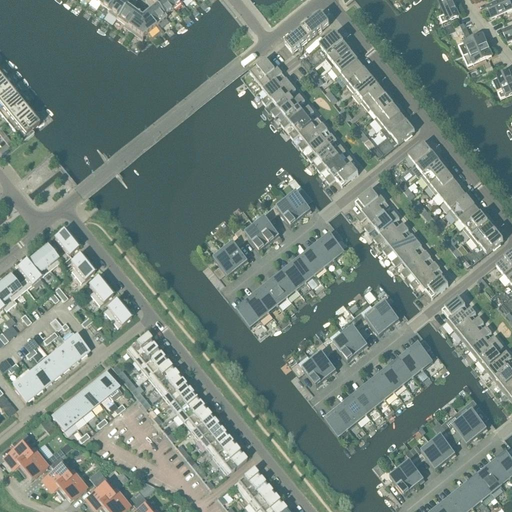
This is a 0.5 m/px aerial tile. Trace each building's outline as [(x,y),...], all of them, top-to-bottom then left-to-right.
[(105,0),(101,6),(109,12),(110,12),(118,0),(105,0)] [(117,21),(130,3),(130,2),(126,0),(118,0),(110,12),(109,12),(107,14),(117,21)] [(152,2),(165,18),(165,17),(173,11),(164,0),(154,0),(152,2)] [(164,0),(173,11),(181,4),(178,0),(164,0)] [(445,17),(439,19),(442,26),(459,19),(450,0),(446,0),(439,4),(445,17)] [(493,6),(487,9),(492,20),(511,12),(507,0),(493,6)] [(167,20),(165,17),(165,18),(152,2),(147,6),(151,12),(148,14),(158,27),(167,20)] [(135,6),(130,3),(117,21),(125,27),(135,14),(132,12),(135,6)] [(142,43),(141,19),(135,14),(125,27),(123,29),(142,43)] [(142,39),(158,27),(148,14),(141,19),(142,43),(143,43),(142,40),(142,39)] [(317,37),(322,32),(329,27),(321,17),(309,27),(317,37)] [(293,56),(317,37),(309,27),(285,47),(293,56)] [(511,29),(509,31),(503,34),(508,45),(511,43),(511,29)] [(326,45),(320,50),(327,59),(343,46),(336,37),(333,39),(332,38),(325,44),(326,45)] [(464,45),(469,56),(487,48),(482,37),(464,45)] [(344,46),(343,46),(327,59),(334,68),(351,54),(344,46)] [(463,58),(468,69),(492,58),(487,48),(469,56),(463,58)] [(358,63),(351,55),(351,54),(334,68),(335,68),(331,71),(337,79),(339,78),(358,63)] [(274,72),(266,62),(250,75),(263,92),(282,76),(277,70),(274,72)] [(358,63),(339,78),(346,87),(365,72),(358,63)] [(308,75),(315,83),(319,80),(312,71),(308,75)] [(365,72),(346,87),(353,96),(372,81),(365,73),(366,73),(365,72)] [(498,95),(501,102),(511,97),(511,82),(508,74),(497,79),(503,93),(498,95)] [(263,92),(268,97),(262,102),(265,107),(291,87),(282,76),(263,92)] [(0,96),(9,89),(1,80),(0,80),(0,96)] [(319,89),(323,85),(319,80),(315,83),(319,89)] [(354,97),(356,95),(362,102),(360,104),(361,105),(379,90),(380,90),(372,81),(353,96),(354,97)] [(265,107),(266,108),(272,103),(277,109),(271,114),(274,118),(297,100),(293,96),(296,93),(291,87),(265,107)] [(0,111),(16,99),(9,89),(0,96),(0,111)] [(379,90),(361,105),(368,113),(386,98),(379,90)] [(325,97),(329,101),(333,97),(330,93),(325,97)] [(338,102),(333,97),(329,101),(333,106),(338,102)] [(274,118),(275,119),(281,114),(286,120),(280,125),(283,130),(306,111),(302,107),(305,104),(300,98),(297,100),(274,118)] [(386,98),(368,113),(368,114),(370,113),(376,120),(374,121),(375,122),(393,108),(394,107),(386,98)] [(24,108),(16,99),(0,111),(0,115),(6,123),(24,108)] [(13,132),(31,117),(24,108),(6,123),(13,132)] [(393,108),(375,122),(382,132),(384,130),(401,117),(400,116),(393,108)] [(283,130),(284,130),(290,125),(295,131),(289,136),(292,141),(315,123),(311,118),(314,116),(309,109),(306,111),(283,130)] [(339,114),(343,119),(348,116),(344,110),(339,114)] [(352,120),(348,116),(343,119),(347,124),(352,120)] [(39,127),(31,117),(13,132),(23,144),(27,141),(34,136),(32,133),(39,127)] [(408,126),(408,125),(401,117),(384,130),(391,139),(402,130),(408,126)] [(318,120),(315,123),(292,141),(293,142),(299,137),(304,142),(298,147),(301,152),(327,131),(318,120)] [(402,130),(391,139),(398,147),(404,143),(406,144),(413,138),(411,137),(414,135),(415,134),(408,126),(402,130)] [(353,132),(358,137),(362,133),(358,128),(353,132)] [(301,152),(302,153),(308,148),(313,153),(307,158),(310,163),(336,143),(327,131),(301,152)] [(366,137),(362,133),(358,137),(361,141),(366,137)] [(3,140),(8,146),(11,144),(6,138),(3,140)] [(364,145),(372,154),(376,151),(369,141),(364,145)] [(310,163),(311,164),(317,159),(322,165),(316,170),(320,174),(345,154),(336,143),(310,163)] [(408,160),(415,168),(424,161),(426,160),(427,160),(432,156),(424,146),(424,147),(421,149),(420,148),(413,153),(414,155),(408,160)] [(320,174),(320,175),(327,170),(331,176),(325,181),(329,186),(336,181),(345,174),(352,168),(355,166),(345,154),(320,174)] [(426,160),(424,161),(415,168),(422,177),(420,179),(421,180),(439,165),(440,165),(432,155),(432,156),(427,160),(426,160)] [(428,188),(446,173),(439,165),(421,180),(428,188)] [(352,168),(345,174),(336,181),(342,189),(358,176),(352,168)] [(428,188),(435,197),(453,182),(446,173),(428,188)] [(396,184),(404,194),(408,190),(401,181),(396,184)] [(444,204),(461,190),(453,181),(453,182),(435,197),(436,198),(438,196),(444,204)] [(404,194),(407,198),(412,195),(408,190),(404,194)] [(449,214),(468,200),(461,191),(461,190),(444,204),(451,212),(449,214)] [(294,193),(285,201),(301,221),(311,213),(299,199),(305,194),(302,191),(297,196),(294,193)] [(355,206),(362,214),(378,201),(372,193),(355,206)] [(365,231),(388,213),(391,210),(381,198),(378,201),(362,214),(355,219),(360,224),(366,219),(371,225),(364,230),(365,231)] [(456,223),(474,208),(468,200),(449,214),(456,223)] [(301,221),(285,201),(269,214),(274,220),(279,215),(291,229),(301,221)] [(422,207),(418,203),(414,206),(417,211),(422,207)] [(417,211),(421,216),(426,212),(422,207),(417,211)] [(463,231),(463,232),(482,217),(475,208),(474,208),(456,223),(457,224),(459,222),(465,229),(463,231)] [(374,242),(397,224),(400,222),(391,210),(388,213),(365,231),(369,236),(375,231),(380,236),(374,241),(374,242)] [(269,214),(253,226),(269,247),(279,239),(268,224),(274,220),(269,214)] [(463,232),(470,240),(489,225),(488,225),(482,217),(463,232)] [(428,224),(432,228),(436,225),(432,220),(428,224)] [(383,253),(406,235),(409,233),(400,222),(397,224),(374,242),(378,247),(384,242),(389,247),(383,252),(383,253)] [(432,228),(435,233),(440,230),(436,225),(432,228)] [(478,250),(480,248),(491,240),(490,239),(496,235),(489,225),(470,240),(478,250)] [(235,236),(240,242),(242,245),(248,240),(259,255),(269,247),(253,226),(243,234),(241,231),(235,236)] [(69,259),(79,251),(78,249),(74,245),(65,233),(55,241),(69,259)] [(336,233),(330,238),(337,246),(343,241),(336,233)] [(392,264),(392,265),(418,244),(409,233),(406,235),(383,253),(387,258),(393,253),(398,259),(392,264)] [(490,239),(491,240),(480,248),(487,257),(493,252),(494,254),(501,248),(500,247),(503,244),(496,235),(490,239)] [(450,243),(446,237),(442,241),(446,246),(450,243)] [(337,246),(330,238),(321,245),(335,263),(345,255),(337,246)] [(240,242),(224,254),(238,272),(248,264),(237,250),(242,245),(240,242)] [(450,251),(454,247),(450,243),(446,246),(450,251)] [(325,271),(335,263),(321,245),(320,244),(316,247),(317,248),(311,253),(325,271)] [(392,265),(396,269),(402,264),(407,270),(401,275),(401,276),(427,255),(418,244),(392,265)] [(60,265),(47,249),(45,251),(45,250),(41,254),(37,257),(50,273),(60,265),(60,266),(60,265)] [(453,255),(460,264),(465,260),(457,251),(453,255)] [(316,278),(325,271),(311,253),(310,252),(307,255),(308,256),(302,260),(316,278)] [(228,280),(238,272),(224,254),(208,267),(211,270),(216,266),(228,280)] [(410,287),(433,269),(436,266),(427,255),(401,276),(405,280),(411,275),(416,281),(410,286),(410,287)] [(503,278),(511,271),(511,256),(496,269),(503,278)] [(37,257),(36,258),(31,261),(32,262),(29,265),(28,263),(27,264),(41,281),(41,280),(50,273),(37,257)] [(95,275),(93,274),(94,273),(89,267),(89,268),(81,258),(74,264),(71,266),(75,272),(72,275),(81,286),(84,283),(85,283),(95,275)] [(316,278),(302,260),(301,259),(297,262),(298,263),(293,268),(307,286),(316,278)] [(61,267),(65,271),(71,266),(74,264),(71,260),(61,267)] [(32,288),(41,281),(27,264),(18,271),(26,281),(22,285),(27,292),(31,288),(32,288)] [(420,287),(426,293),(435,286),(442,280),(445,278),(436,266),(433,269),(410,287),(414,292),(420,287)] [(297,293),(307,286),(293,268),(283,276),(297,293)] [(510,287),(511,285),(511,271),(503,278),(510,287)] [(288,301),(297,293),(283,276),(274,283),(288,301)] [(17,288),(10,279),(8,280),(4,284),(0,287),(16,306),(14,302),(27,292),(22,285),(17,288)] [(442,280),(435,286),(426,293),(432,301),(448,288),(442,280)] [(89,289),(94,295),(90,297),(99,308),(103,306),(113,298),(112,296),(107,290),(106,291),(104,288),(104,287),(99,281),(89,289)] [(288,301),(274,283),(273,282),(269,285),(270,286),(265,291),(279,308),(288,301)] [(0,287),(0,305),(7,314),(16,306),(0,287)] [(59,298),(63,295),(59,290),(55,293),(59,298)] [(269,316),(279,308),(265,291),(255,298),(269,316)] [(63,295),(59,298),(64,304),(68,301),(63,295)] [(269,316),(255,298),(254,297),(251,300),(252,301),(246,306),(260,323),(269,316)] [(458,300),(442,313),(448,321),(465,308),(458,300)] [(375,313),(389,331),(399,323),(388,308),(393,304),(391,301),(375,313)] [(125,314),(122,311),(123,310),(117,303),(104,314),(117,331),(121,328),(121,329),(131,321),(130,319),(126,313),(125,314)] [(250,331),(260,323),(246,306),(236,314),(250,331)] [(447,323),(455,333),(476,316),(471,310),(468,313),(465,308),(448,321),(447,323)] [(359,326),(362,329),(368,325),(379,339),(389,331),(375,313),(365,321),(361,315),(355,320),(359,326)] [(455,333),(462,343),(483,326),(476,316),(455,333)] [(62,330),(61,329),(55,321),(50,325),(57,334),(62,330)] [(359,326),(344,339),(358,356),(368,348),(356,334),(362,329),(359,326)] [(462,343),(470,352),(491,335),(487,330),(483,326),(462,343)] [(47,340),(50,344),(58,338),(54,334),(51,337),(47,340)] [(470,352),(478,362),(499,345),(491,335),(470,352)] [(73,336),(64,343),(80,362),(89,355),(73,336)] [(151,342),(147,337),(141,342),(136,346),(126,354),(134,363),(153,348),(153,347),(152,348),(149,344),(151,342)] [(344,339),(334,347),(328,351),(330,355),(336,350),(348,364),(358,356),(344,339)] [(424,342),(419,347),(425,355),(431,351),(424,342)] [(67,347),(58,354),(71,369),(80,362),(64,343),(67,347)] [(499,345),(478,362),(486,372),(507,355),(504,351),(499,345)] [(322,356),(312,364),(326,382),(336,374),(325,359),(330,355),(328,351),(323,346),(317,350),(322,356)] [(425,355),(419,347),(409,355),(423,373),(433,365),(425,355)] [(159,357),(156,353),(157,353),(153,348),(134,363),(141,372),(160,357),(160,356),(159,357)] [(46,357),(62,376),(71,369),(58,354),(50,361),(46,357)] [(405,358),(400,363),(414,380),(423,373),(409,355),(408,354),(404,357),(405,358)] [(486,372),(494,381),(511,366),(511,361),(507,355),(486,372)] [(46,357),(37,364),(53,384),(62,376),(46,357)] [(164,361),(160,357),(141,372),(148,381),(167,365),(167,366),(164,362),(164,361)] [(414,380),(400,363),(390,370),(404,388),(414,380)] [(40,368),(32,376),(44,391),(53,384),(37,364),(37,365),(40,368)] [(303,372),(298,366),(292,371),(299,380),(305,375),(316,390),(326,382),(312,364),(303,372)] [(174,374),(171,371),(171,370),(167,365),(148,381),(155,390),(174,374)] [(511,366),(494,381),(501,391),(511,382),(511,366)] [(117,377),(121,374),(116,368),(112,371),(117,377)] [(390,370),(381,378),(395,395),(404,388),(390,370)] [(110,373),(106,376),(112,383),(116,380),(110,373)] [(178,379),(174,374),(155,390),(162,399),(182,383),(181,383),(178,380),(178,379)] [(32,376),(23,383),(35,398),(44,391),(32,376)] [(112,383),(106,376),(97,383),(109,399),(118,391),(112,383)] [(128,382),(123,376),(119,379),(124,385),(128,382)] [(395,395),(381,378),(372,385),(386,403),(395,395)] [(128,382),(124,385),(128,390),(132,386),(129,382),(128,382)] [(511,382),(501,391),(509,401),(511,398),(511,382)] [(26,405),(35,398),(23,383),(14,390),(26,405)] [(97,383),(88,390),(100,406),(109,399),(97,383)] [(189,392),(188,392),(185,388),(186,388),(182,383),(162,399),(169,408),(189,392)] [(372,385),(362,393),(376,410),(386,403),(372,385)] [(100,406),(88,390),(79,398),(91,413),(100,406)] [(359,396),(353,400),(367,418),(376,410),(362,393),(361,391),(358,394),(359,396)] [(193,397),(189,392),(169,408),(177,417),(196,401),(195,401),(192,397),(193,397)] [(138,394),(134,397),(139,403),(142,400),(138,394)] [(79,398),(70,405),(82,420),(91,413),(79,398)] [(148,406),(142,400),(139,403),(144,409),(148,406)] [(367,418),(353,400),(344,408),(358,425),(367,418)] [(196,401),(177,417),(184,425),(203,410),(199,405),(196,402),(196,401)] [(82,420),(70,405),(61,412),(77,431),(74,427),(82,420)] [(344,408),(334,415),(348,433),(358,425),(344,408)] [(481,413),(478,409),(463,422),(477,440),(487,432),(475,417),(481,413)] [(206,414),(203,411),(203,410),(184,425),(191,434),(210,419),(206,414)] [(67,439),(77,431),(61,412),(52,419),(67,439)] [(157,418),(152,412),(148,415),(153,421),(157,418)] [(333,414),(330,417),(331,418),(324,423),(339,441),(348,433),(334,415),(333,414)] [(157,418),(153,421),(158,427),(162,424),(157,418)] [(210,419),(191,434),(198,443),(217,428),(214,423),(213,423),(210,419),(211,419),(210,419)] [(467,448),(477,440),(463,422),(447,435),(449,438),(455,433),(467,448)] [(217,428),(198,443),(205,452),(225,436),(221,432),(220,432),(217,428),(218,428),(217,428)] [(167,439),(171,436),(166,430),(162,433),(167,439)] [(15,473),(17,471),(26,464),(23,461),(33,453),(26,444),(30,441),(25,435),(11,446),(16,452),(5,460),(15,473)] [(447,435),(431,447),(445,465),(455,457),(444,443),(449,438),(447,435)] [(176,442),(171,436),(167,439),(172,445),(176,442)] [(225,436),(205,452),(212,461),(232,445),(228,441),(227,441),(224,437),(225,437),(225,436)] [(232,446),(232,445),(212,461),(220,470),(239,454),(235,449),(235,450),(232,446)] [(182,456),(185,453),(181,447),(177,450),(182,456)] [(435,473),(445,465),(431,447),(415,460),(418,463),(424,459),(435,473)] [(33,453),(23,461),(26,464),(17,471),(25,480),(26,479),(31,484),(47,471),(43,465),(46,463),(47,462),(37,450),(33,453)] [(47,462),(46,463),(50,469),(60,461),(64,457),(60,452),(53,457),(47,462)] [(190,460),(185,453),(182,456),(187,463),(190,460)] [(220,470),(227,479),(246,463),(242,458),(242,459),(239,455),(239,454),(220,470)] [(511,462),(506,456),(497,464),(511,481),(511,480),(511,462)] [(414,490),(424,482),(412,468),(418,463),(415,460),(400,473),(414,490)] [(50,469),(55,474),(44,483),(54,495),(56,493),(65,486),(62,483),(68,478),(72,475),(60,461),(50,469)] [(196,474),(200,471),(194,464),(190,467),(196,474)] [(511,481),(497,464),(487,471),(501,489),(511,481)] [(205,478),(200,471),(196,474),(202,481),(205,478)] [(487,471),(478,479),(492,496),(501,489),(487,471)] [(234,488),(241,497),(261,481),(260,481),(257,477),(253,472),(234,488)] [(94,487),(104,479),(99,473),(89,481),(94,487)] [(414,490),(400,473),(384,485),(387,489),(392,484),(404,498),(414,490)] [(72,475),(68,478),(62,483),(65,486),(56,493),(64,502),(65,501),(70,506),(86,493),(72,475)] [(474,482),(469,486),(483,504),(492,496),(478,479),(477,478),(473,481),(474,482)] [(108,505),(105,501),(115,493),(104,479),(94,487),(98,492),(87,501),(96,511),(99,511),(100,511),(108,505)] [(241,497),(248,506),(268,490),(267,490),(264,486),(265,486),(261,481),(241,497)] [(206,486),(211,492),(214,489),(209,483),(206,486)] [(145,485),(137,492),(139,495),(143,500),(155,491),(145,485)] [(464,488),(465,489),(459,494),(473,511),(483,504),(469,486),(468,485),(464,488)] [(248,506),(253,511),(259,511),(275,499),(274,499),(271,495),(272,495),(268,490),(248,506)] [(100,511),(128,511),(130,511),(115,493),(105,501),(108,505),(100,511)] [(459,494),(450,501),(458,511),(472,511),(473,511),(459,494)] [(133,508),(143,500),(139,495),(129,503),(133,508)] [(226,504),(221,498),(217,501),(222,507),(226,504)] [(259,511),(277,511),(282,508),(281,508),(278,504),(279,504),(275,499),(259,511)] [(152,511),(143,500),(133,508),(136,511),(152,511)] [(446,504),(441,509),(443,511),(458,511),(450,501),(449,500),(445,503),(446,504)]
